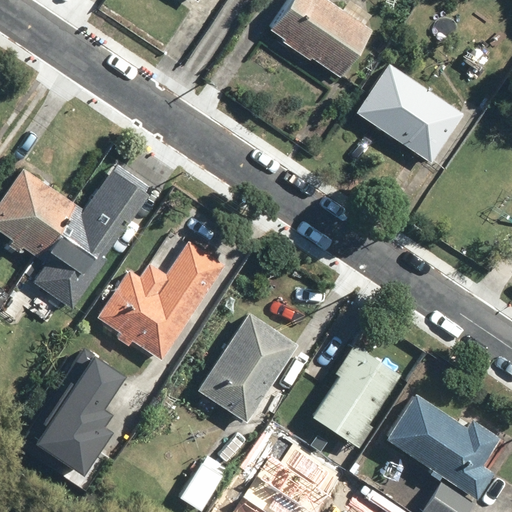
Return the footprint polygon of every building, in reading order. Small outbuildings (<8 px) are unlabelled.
[(365,31),(357,26),(365,14),(341,0),(339,0),(334,9),(320,0),(283,0),(264,27),(333,76),(365,31)] [(487,58),(466,44),(454,60),(475,75),(487,58)] [(350,114),(426,162),(457,114),(381,65),(350,114)] [(66,311),(142,193),(145,184),(114,162),(106,169),(78,208),(17,166),(0,191),(0,236),(42,265),(28,287),(66,311)] [(124,270),(90,318),(155,363),(218,266),(181,241),(160,273),(143,264),(135,278),(124,270)] [(293,344),(244,311),(193,393),(242,423),(293,344)] [(47,357),(12,331),(0,348),(0,377),(21,393),(47,357)] [(330,376),(303,417),(352,448),(366,426),(362,423),(394,375),(347,344),(327,374),(330,376)] [(144,419),(95,383),(68,420),(117,456),(144,419)] [(460,426),(406,392),(377,438),(376,439),(471,499),(488,472),(477,465),(494,438),(465,419),(460,426)] [(279,441),(266,461),(328,500),(341,480),(279,441)] [(196,511),(221,473),(199,459),(173,499),(192,511),(196,511)] [(266,461),(253,480),(302,511),(319,511),(328,500),(266,461)] [(302,511),(253,480),(241,500),(258,511),(302,511)] [(461,511),(468,502),(434,481),(415,511),(416,511),(461,511)] [(258,511),(241,500),(233,511),(258,511)]
